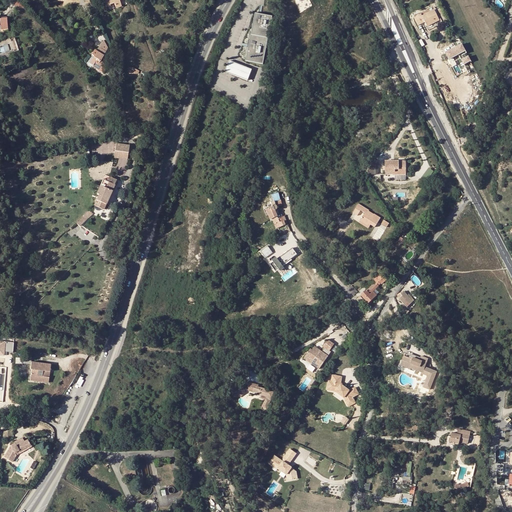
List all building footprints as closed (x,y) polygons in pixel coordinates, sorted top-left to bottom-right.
[(414,18),(418,26),(422,24),(420,20),(424,19),(425,22),(427,27),(440,21),(436,14),(434,10),(428,13),(422,16),(421,14),(414,18)] [(255,13),(246,61),(263,64),(272,17),(255,13)] [(99,48),(105,52),(108,48),(103,40),(99,48)] [(446,52),(450,59),(467,51),(464,43),(446,52)] [(100,61),(105,52),(99,48),(98,47),(93,56),(89,63),(93,65),(92,67),(103,73),(108,65),(100,61)] [(465,64),(472,61),(470,56),(462,59),(465,64)] [(228,61),(224,72),(248,81),(253,70),(228,61)] [(115,151),(114,154),(123,155),(124,152),(128,153),(129,145),(116,144),(115,151)] [(395,172),(395,174),(405,175),(405,164),(402,164),(396,164),(396,160),(385,160),(385,172),(390,172),(395,172)] [(428,178),(433,170),(429,168),(424,176),(428,178)] [(94,198),(93,201),(95,202),(94,206),(103,210),(117,180),(109,177),(107,181),(103,179),(96,193),(99,195),(96,199),(94,198)] [(269,195),(274,207),(282,203),(278,192),(269,195)] [(361,211),(363,211),(362,206),(359,204),(353,213),(358,216),(361,211)] [(369,224),(374,227),(381,218),(375,214),(374,214),(373,216),(368,212),(369,211),(362,206),(363,211),(363,212),(364,212),(365,214),(364,214),(366,223),(368,225),(369,224)] [(278,216),(274,207),(267,210),(271,219),(273,219),(278,216)] [(92,214),(90,211),(73,227),(75,230),(92,214)] [(278,226),(279,228),(286,225),(283,218),(280,219),(279,218),(275,220),(278,226)] [(385,228),(389,223),(384,220),(381,225),(385,228)] [(269,245),(261,250),(266,257),(273,252),(269,245)] [(294,247),(279,256),(283,263),(298,254),(294,247)] [(271,259),(276,271),(284,267),(279,256),(271,259)] [(376,283),(363,296),(370,303),(375,298),(378,295),(375,292),(383,283),(384,285),(387,282),(387,279),(382,275),(380,273),(373,279),(376,283)] [(410,306),(414,301),(404,291),(398,297),(405,304),(407,302),(410,306)] [(353,306),(350,310),(355,315),(358,311),(353,306)] [(445,337),(443,339),(441,336),(440,335),(438,337),(443,344),(446,341),(448,343),(451,341),(450,338),(446,332),(443,334),(445,337)] [(14,351),(14,341),(0,340),(0,354),(5,355),(5,351),(14,351)] [(309,349),(305,355),(312,361),(310,363),(318,369),(327,357),(330,353),(329,352),(334,345),(328,341),(323,347),(324,348),(321,352),(314,347),(311,350),(309,349)] [(412,356),(404,353),(402,359),(406,361),(405,364),(410,366),(411,365),(422,369),(422,370),(427,372),(423,383),(430,386),(437,368),(425,363),(428,355),(422,353),(420,357),(413,355),(412,356)] [(312,361),(305,355),(303,358),(310,363),(312,361)] [(31,360),(30,367),(32,368),(31,379),(50,380),(51,362),(31,360)] [(330,381),(327,389),(335,392),(342,399),(346,398),(347,402),(353,400),(358,399),(356,391),(349,393),(342,385),(344,378),(335,375),(333,380),(333,382),(330,381)] [(244,378),(241,386),(261,393),(258,404),(263,406),(264,403),(263,403),(266,396),(268,388),(250,381),(244,378)] [(342,399),(345,409),(355,406),(353,400),(347,402),(346,398),(342,399)] [(470,432),(462,430),(461,435),(458,434),(452,433),(450,442),(459,444),(460,442),(468,444),(470,432)] [(20,454),(31,447),(27,439),(24,441),(23,438),(14,443),(15,445),(12,447),(10,449),(9,448),(4,457),(12,462),(16,456),(15,453),(19,451),(20,454)] [(31,447),(20,454),(21,455),(33,449),(31,447)] [(275,453),(269,461),(274,465),(277,462),(280,464),(278,467),(287,473),(288,471),(290,473),(290,479),(297,479),(297,471),(291,467),(292,466),(288,464),(286,462),(288,459),(290,461),(294,455),(288,451),(284,456),(285,457),(283,460),(275,453)]
